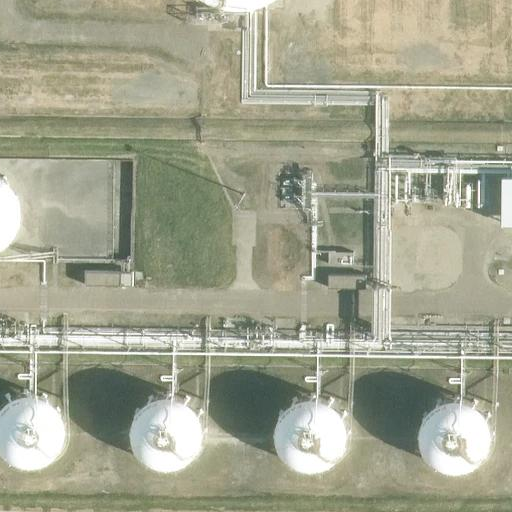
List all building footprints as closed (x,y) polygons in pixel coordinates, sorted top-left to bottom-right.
[(10,215),(11,207),(10,198),(8,190),(5,184),(0,177),(0,236),(4,231),(8,224),(10,215)] [(137,281),(137,262),(93,262),(93,282),(137,281)] [(338,282),(375,281),(375,263),(338,264),(338,282)] [(65,435),(66,426),(65,419),(63,411),(60,404),(55,398),(49,393),(41,388),(33,385),(26,384),(19,384),(11,386),(5,389),(0,392),(0,460),(5,463),(13,466),(22,468),(29,467),(37,466),(45,462),(52,457),(58,451),(62,442),(65,435)] [(207,434),(208,426),(207,419),(205,412),(202,404),(197,398),(190,392),(184,389),(178,387),(170,386),(163,386),(154,388),(146,392),(140,398),(135,404),(132,410),(129,416),(128,424),(129,431),(131,440),(134,447),(138,452),(144,458),(151,462),(157,464),(167,466),(174,465),(182,463),(187,461),(195,456),(201,449),(205,441),(207,434)] [(352,437),(353,428),(352,420),(349,411),(345,404),(340,398),(334,393),(328,390),(319,387),(312,386),(304,386),(297,388),(288,393),(282,398),(277,403),(272,411),(270,420),(269,427),(270,436),(272,444),(276,451),(280,456),(287,462),(293,466),(301,469),(309,470),(320,469),(327,466),(335,462),(340,458),(346,451),(350,444),(352,437)] [(497,439),(498,430),(497,421),(495,412),(491,405),(486,399),(478,393),(472,390),(464,387),(457,386),(446,387),(438,389),(431,393),(424,399),(419,405),(415,412),(412,420),(411,428),(411,437),(414,445),(418,453),(423,460),(428,465),(435,469),(443,472),(452,474),(463,473),(471,471),(478,467),(486,461),(491,454),(495,447),(497,439)]
